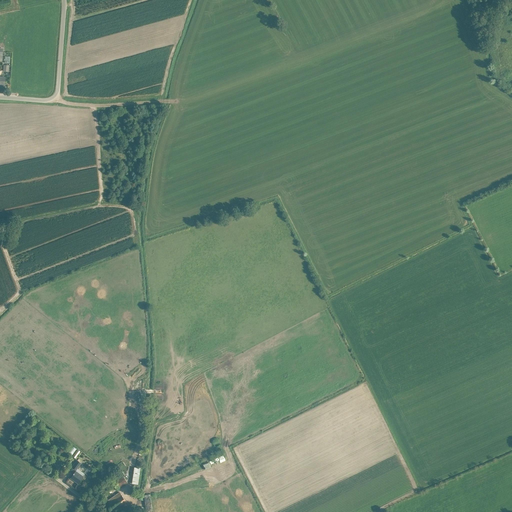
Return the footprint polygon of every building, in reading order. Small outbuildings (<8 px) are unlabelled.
[(72,456),(74,458),(76,460),(78,457),(77,457),(81,451),(78,448),(72,456)] [(76,469),(81,463),(77,460),(72,467),(76,469)] [(132,483),(136,483),(138,484),(140,468),(138,467),(134,467),(132,483)] [(73,474),(70,478),(78,484),(81,480),(82,478),(85,480),(87,477),(84,475),(83,476),(76,471),(73,474)] [(128,483),(120,471),(107,479),(109,482),(105,484),(108,489),(115,485),(118,489),(128,483)] [(109,503),(107,505),(112,511),(126,502),(124,498),(120,492),(108,500),(109,503)]
